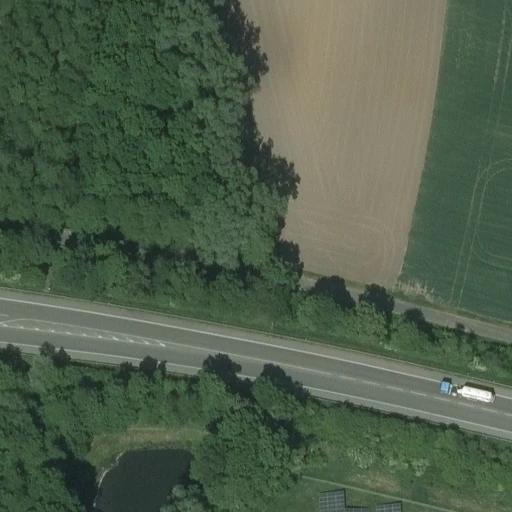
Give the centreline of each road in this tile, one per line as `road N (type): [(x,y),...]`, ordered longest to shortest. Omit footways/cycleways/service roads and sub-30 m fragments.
road 1 (unclassified): [(511,342),(171,255),(0,229)]
road 2 (primary): [(511,420),(247,364),(0,326)]
